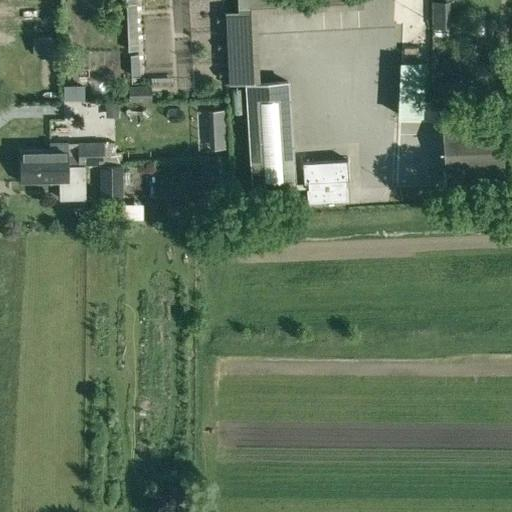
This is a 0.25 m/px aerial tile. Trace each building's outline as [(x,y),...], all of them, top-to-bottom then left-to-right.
[(236,0),(237,9),(224,10),(228,84),(247,83),(259,83),(255,10),(362,5),(361,0),(236,0)] [(448,29),(447,2),(432,3),(433,29),(448,29)] [(126,4),(128,43),(137,43),(136,4),(126,4)] [(33,52),(54,52),(54,35),(33,35),(33,52)] [(468,80),(442,82),(443,92),(468,91),(468,80)] [(247,83),(253,196),(294,193),(287,81),(259,83),(247,83)] [(150,86),(129,88),(130,101),(151,99),(150,86)] [(118,114),(118,104),(105,104),(105,114),(118,114)] [(501,107),(440,110),(444,189),(505,186),(501,107)] [(412,108),(411,122),(433,122),(434,108),(412,108)] [(68,163),(99,163),(104,163),(104,140),(77,141),(77,151),(68,151),(68,141),(48,142),(48,149),(20,149),(20,166),(68,165),(68,163)] [(346,160),(302,163),(304,182),(306,181),(308,202),(347,199),(345,180),(348,180),(346,160)] [(104,163),(99,163),(100,197),(122,196),(122,163),(104,163)] [(68,165),(20,166),(20,181),(68,180),(68,165)] [(124,238),(128,203),(92,199),(88,235),(124,238)] [(205,200),(207,218),(219,218),(218,200),(205,200)]
